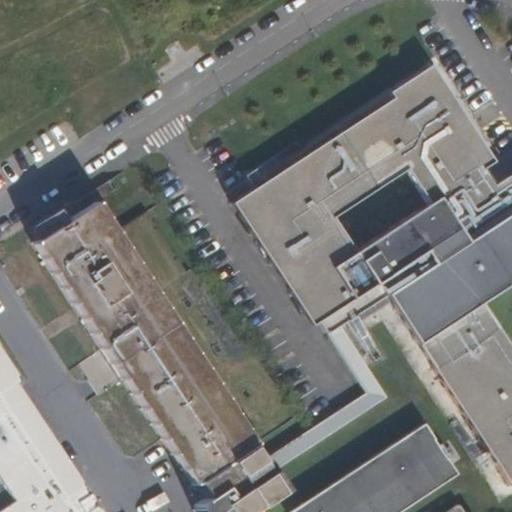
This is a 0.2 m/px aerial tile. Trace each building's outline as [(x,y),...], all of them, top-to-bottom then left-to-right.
[(392,99),(340,132),(345,139),(396,106),(429,85),(482,168),(490,163),(428,67),(387,93),(392,99)] [(364,393),(257,463),(265,476),(271,472),(385,398),(339,326),(385,296),(395,290),(441,362),(432,368),(508,487),(511,484),(511,190),(501,198),(493,184),(482,168),(429,85),(396,106),(345,139),(340,132),(236,199),(317,322),(364,393)] [(511,172),(493,184),(501,198),(511,190),(511,172)] [(236,199),(229,203),(309,326),(317,322),(236,199)] [(460,511),(458,507),(450,511),(257,511),(255,510),(283,491),(271,472),(265,476),(249,450),(254,447),(154,293),(182,275),(142,213),(113,233),(94,204),(33,245),(192,487),(195,485),(204,500),(195,505),(194,509),(195,511),(213,511),(221,508),(223,511),(460,511)] [(395,290),(385,296),(432,368),(441,362),(395,290)] [(101,511),(18,385),(22,382),(0,348),(0,481),(15,504),(1,511),(101,511)] [(98,352),(83,360),(100,391),(115,383),(98,352)] [(286,511),(395,511),(462,469),(429,418),(287,511),(286,511)]
